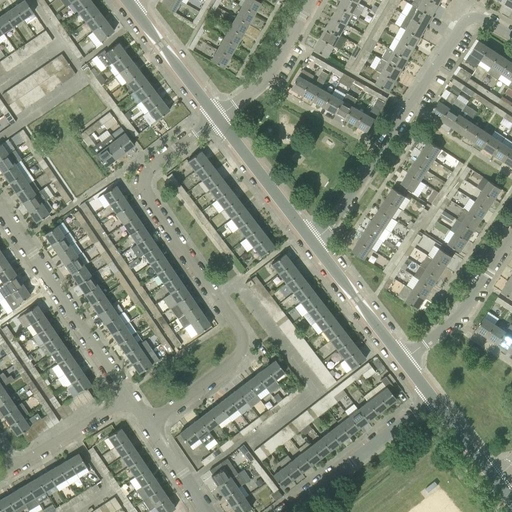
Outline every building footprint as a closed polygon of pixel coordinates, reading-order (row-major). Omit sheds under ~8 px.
[(23,19),(33,13),(24,0),(15,7),(23,19)] [(75,0),(71,3),(78,13),(92,2),(90,0),(75,0)] [(178,0),(163,0),(161,4),(175,12),(181,1),(178,0)] [(261,3),(255,0),(245,0),(241,7),(254,14),(261,3)] [(353,0),(342,0),(339,6),(353,14),(359,3),(353,0)] [(394,0),(390,7),(396,10),(401,0),(394,0)] [(415,0),(413,5),(419,8),(433,16),(439,6),(428,0),(415,0)] [(511,0),(504,0),(503,4),(511,9),(511,0)] [(210,3),(205,1),(199,12),(203,14),(210,3)] [(381,15),(387,4),(382,1),(376,12),(381,15)] [(92,2),(78,13),(86,22),(99,12),(92,2)] [(207,16),(211,18),(217,7),(213,5),(207,16)] [(51,11),(48,6),(43,9),(46,14),(51,11)] [(339,6),(333,16),(333,17),(347,25),(353,14),(339,6)] [(419,8),(418,9),(413,6),(407,16),(427,27),(433,16),(419,8)] [(5,13),(13,26),(23,19),(15,7),(5,13)] [(241,7),(235,18),(248,25),(254,14),(241,7)] [(390,7),(384,18),(390,21),(396,10),(390,7)] [(99,12),(86,22),(93,32),(107,22),(99,12)] [(203,14),(199,12),(193,23),(197,25),(203,14)] [(375,26),(381,15),(376,12),(370,23),(375,26)] [(0,16),(0,27),(3,33),(13,26),(5,13),(0,16)] [(201,27),(205,29),(211,18),(207,16),(201,27)] [(421,38),(426,28),(427,27),(407,16),(401,27),(406,30),(421,38)] [(333,17),(327,28),(341,36),(347,25),(333,17)] [(248,25),(235,18),(229,28),(242,36),(248,25)] [(384,18),(378,28),(384,31),(390,21),(384,18)] [(107,22),(93,32),(88,36),(96,48),(102,43),(100,42),(114,31),(107,22)] [(369,37),(375,26),(370,23),(364,34),(369,37)] [(68,36),(62,26),(57,29),(64,39),(68,36)] [(205,29),(201,27),(195,38),(198,40),(205,29)] [(242,36),(229,28),(223,39),(236,47),(242,36)] [(327,28),(321,38),(334,46),(340,50),(346,39),(341,36),(327,28)] [(378,28),(372,39),(377,42),(384,31),(378,28)] [(414,49),(420,38),(421,38),(406,30),(400,41),(414,49)] [(48,43),(41,33),(36,37),(43,47),(48,43)] [(362,48),(369,37),(364,34),(357,45),(362,48)] [(70,49),(75,45),(68,36),(64,39),(70,49)] [(198,40),(195,38),(189,48),(192,51),(198,40)] [(321,38),(314,49),(328,57),(334,46),(321,38)] [(236,47),(223,39),(217,50),(230,58),(236,47)] [(372,39),(366,50),(371,53),(377,42),(372,39)] [(37,51),(31,41),(26,44),(33,54),(37,51)] [(408,60),(414,49),(400,41),(394,52),(408,60)] [(481,60),(482,60),(490,48),(479,41),(466,61),(476,67),(481,60)] [(112,63),(126,53),(118,43),(106,53),(104,50),(92,60),(101,72),(112,63)] [(78,50),(75,45),(70,49),(73,54),(78,50)] [(356,59),(362,48),(357,45),(351,56),(356,59)] [(28,57),(21,47),(16,51),(23,61),(28,57)] [(402,70),(408,60),(394,52),(388,48),(382,59),(402,70)] [(492,67),(500,55),(490,48),(482,60),(492,67)] [(217,50),(210,61),(224,69),(230,58),(217,50)] [(366,50),(360,61),(365,64),(371,53),(366,50)] [(126,53),(112,63),(119,73),(133,62),(126,53)] [(17,64),(11,54),(6,58),(13,68),(17,64)] [(62,54),(56,58),(64,68),(69,64),(62,54)] [(322,62),(311,55),(309,59),(320,66),(322,62)] [(492,67),(502,73),(502,74),(510,61),(500,55),(492,67)] [(351,56),(345,67),(350,70),(356,59),(351,56)] [(396,81),(402,71),(402,70),(382,59),(376,56),(370,67),(382,73),(396,81)] [(64,68),(56,58),(52,61),(58,71),(64,68)] [(58,71),(52,61),(47,64),(54,74),(58,71)] [(359,75),(365,64),(360,61),(354,72),(359,75)] [(502,74),(511,80),(511,62),(510,61),(502,74)] [(140,72),(133,62),(119,73),(114,77),(122,86),(127,82),(140,72)] [(333,68),(322,62),(320,66),(331,72),(333,68)] [(54,74),(47,64),(42,68),(49,78),(54,74)] [(64,68),(70,78),(76,75),(69,64),(64,68)] [(90,71),(87,67),(82,71),(90,80),(94,77),(90,71)] [(49,78),(42,68),(37,71),(44,81),(49,78)] [(58,71),(65,81),(70,78),(64,68),(58,71)] [(341,78),(344,74),(333,68),(331,72),(341,78)] [(310,82),(311,83),(315,77),(303,70),(300,76),(292,89),(303,95),(310,82)] [(37,71),(32,74),(39,85),(44,81),(37,71)] [(60,85),(65,81),(58,71),(54,74),(60,85)] [(456,76),(467,82),(469,78),(459,71),(456,76)] [(140,72),(127,82),(134,92),(148,82),(140,72)] [(325,82),(328,76),(322,72),(318,79),(325,82)] [(390,92),(391,90),(396,81),(382,73),(376,84),(390,92)] [(32,74),(27,78),(34,88),(39,85),(32,74)] [(56,88),(60,85),(54,74),(49,78),(56,88)] [(350,88),(352,84),(355,80),(344,74),(341,78),(339,82),(350,88)] [(94,77),(90,80),(97,90),(102,86),(94,77)] [(314,101),(321,89),(325,83),(315,77),(311,83),(310,82),(303,95),(314,101)] [(29,91),(34,88),(27,78),(22,81),(29,91)] [(56,88),(49,78),(44,81),(51,91),(56,88)] [(467,82),(477,89),(480,85),(469,78),(467,82)] [(365,86),(355,80),(352,84),(363,90),(365,86)] [(29,91),(22,81),(17,84),(24,95),(29,91)] [(44,81),(39,85),(46,95),(51,91),(44,81)] [(148,82),(134,92),(141,102),(155,91),(148,82)] [(458,82),(455,86),(462,90),(464,86),(458,82)] [(24,95),(17,84),(12,88),(19,98),(24,95)] [(46,95),(39,85),(34,88),(41,98),(46,95)] [(454,85),(450,91),(458,96),(462,90),(455,86),(454,85)] [(477,89),(488,96),(490,92),(480,85),(477,89)] [(97,90),(104,99),(109,96),(102,86),(97,90)] [(374,96),(377,92),(365,86),(363,90),(374,96)] [(7,91),(14,101),(19,98),(12,88),(7,91)] [(41,98),(34,88),(29,91),(36,102),(41,98)] [(314,101),(325,108),(332,95),(321,89),(314,101)] [(14,101),(7,91),(2,95),(9,105),(14,101)] [(31,105),(36,102),(29,91),(24,95),(31,105)] [(144,114),(148,111),(149,111),(162,101),(155,91),(141,102),(137,105),(144,114)] [(387,98),(377,92),(374,96),(378,99),(385,103),(387,98)] [(442,97),(439,101),(431,113),(442,121),(450,108),(458,97),(451,92),(446,100),(442,97)] [(490,92),(488,96),(498,103),(501,99),(495,95),(491,92),(490,92)] [(31,105),(24,95),(19,98),(26,108),(31,105)] [(332,95),(325,108),(336,114),(343,101),(332,95)] [(109,96),(104,99),(112,109),(116,105),(109,96)] [(498,103),(508,110),(511,105),(511,103),(511,102),(502,96),(501,99),(498,103)] [(19,98),(14,101),(21,112),(26,108),(19,98)] [(372,113),(370,116),(365,113),(357,126),(368,132),(385,103),(378,99),(370,112),(372,113)] [(493,110),(495,106),(485,100),(483,104),(493,110)] [(21,112),(14,101),(9,105),(16,115),(21,112)] [(149,111),(156,121),(169,110),(162,101),(149,111)] [(343,101),(336,114),(346,120),(354,107),(343,101)] [(2,102),(0,103),(0,109),(4,116),(9,112),(2,102)] [(116,115),(121,112),(116,105),(112,109),(116,115)] [(471,122),(477,112),(467,105),(460,115),(461,115),(452,127),(463,134),(471,122)] [(357,126),(365,113),(354,107),(346,120),(357,126)] [(460,115),(450,108),(442,121),(452,127),(461,115),(460,115)] [(9,112),(4,116),(11,125),(16,122),(9,112)] [(103,124),(112,117),(109,112),(99,120),(103,124)] [(511,122),(511,117),(506,114),(503,117),(511,122)] [(124,115),(119,119),(126,128),(131,125),(124,115)] [(93,132),(103,124),(99,120),(90,127),(93,132)] [(481,129),(471,122),(463,134),(473,141),(481,129)] [(491,135),(495,130),(485,123),(481,129),(473,141),(483,148),(491,135)] [(126,128),(133,138),(138,134),(131,125),(126,128)] [(93,132),(90,127),(80,135),(83,139),(93,132)] [(124,152),(134,145),(125,133),(121,127),(111,134),(124,152)] [(23,129),(18,133),(24,143),(29,139),(23,129)] [(110,135),(101,142),(105,147),(115,160),(124,152),(111,134),(110,135)] [(502,142),(491,135),(483,148),(494,155),(502,142)] [(502,142),(494,155),(504,161),(511,149),(511,142),(505,138),(502,142)] [(0,143),(0,159),(8,154),(15,149),(8,139),(1,144),(0,143)] [(35,148),(29,139),(24,143),(30,151),(35,148)] [(442,149),(429,141),(422,151),(435,160),(442,149)] [(95,155),(105,167),(115,160),(105,147),(95,155)] [(35,148),(30,151),(38,163),(43,160),(35,148)] [(201,151),(187,161),(194,171),(208,161),(201,151)] [(428,170),(435,160),(422,151),(415,162),(428,170)] [(8,154),(0,159),(0,169),(2,172),(14,164),(8,154)] [(38,163),(45,173),(50,169),(43,160),(38,163)] [(208,161),(194,171),(202,181),(215,170),(208,161)] [(408,173),(421,181),(428,170),(415,162),(408,173)] [(460,162),(453,171),(457,174),(463,164),(460,162)] [(2,172),(9,183),(22,174),(14,164),(2,172)] [(461,177),(465,179),(471,169),(467,167),(461,177)] [(57,179),(50,169),(45,173),(52,183),(57,179)] [(28,184),(34,180),(27,170),(22,174),(9,183),(16,193),(28,184)] [(202,181),(209,190),(223,180),(215,170),(202,181)] [(453,171),(446,182),(450,184),(457,174),(453,171)] [(421,181),(408,173),(402,184),(414,191),(421,181)] [(171,174),(167,177),(174,187),(179,183),(171,174)] [(458,190),(465,179),(461,177),(454,187),(458,190)] [(495,200),(502,189),(489,181),(484,177),(477,188),(483,191),(495,200)] [(52,183),(58,193),(64,189),(57,179),(52,183)] [(209,190),(217,200),(230,189),(223,180),(209,190)] [(450,184),(446,182),(439,193),(443,195),(450,184)] [(179,183),(174,187),(181,196),(186,193),(179,183)] [(35,194),(28,184),(16,193),(22,203),(35,194)] [(123,196),(116,186),(103,194),(106,199),(110,205),(123,196)] [(447,198),(451,200),(458,190),(454,187),(447,198)] [(22,203),(29,213),(42,204),(49,199),(42,189),(35,194),(22,203)] [(64,189),(58,193),(65,203),(70,199),(64,189)] [(217,200),(224,209),(237,199),(230,189),(217,200)] [(393,189),(386,199),(399,207),(405,198),(406,197),(393,189)] [(483,191),(476,202),(488,210),(495,200),(483,191)] [(186,193),(181,196),(189,206),(194,202),(186,193)] [(439,193),(432,204),(436,206),(443,195),(439,193)] [(123,196),(110,205),(116,214),(129,206),(123,196)] [(440,208),(444,211),(451,200),(447,198),(440,208)] [(237,199),(224,209),(231,219),(245,208),(237,199)] [(392,218),(399,207),(386,199),(379,210),(392,218)] [(194,202),(189,206),(196,215),(201,212),(194,202)] [(476,202),(469,212),(481,220),(488,210),(476,202)] [(29,213),(36,223),(49,214),(42,204),(29,213)] [(424,209),(425,207),(422,204),(418,211),(421,213),(417,219),(421,222),(428,211),(424,209)] [(88,209),(86,206),(81,209),(88,219),(93,216),(88,209)] [(116,214),(123,224),(136,216),(129,206),(116,214)] [(231,219),(239,228),(252,218),(245,208),(231,219)] [(433,218),(437,221),(440,217),(444,211),(440,208),(433,218)] [(457,220),(475,231),(481,220),(469,212),(464,209),(457,220)] [(398,222),(392,218),(379,210),(373,220),(385,228),(390,232),(391,233),(398,222)] [(444,211),(440,217),(451,224),(455,218),(444,211)] [(201,212),(196,215),(203,225),(208,221),(201,212)] [(85,221),(81,216),(76,219),(80,225),(85,221)] [(88,219),(95,229),(100,226),(93,216),(88,219)] [(123,224),(130,234),(143,226),(136,216),(123,224)] [(239,228),(246,238),(259,228),(252,218),(239,228)] [(437,221),(433,218),(429,224),(433,227),(437,221)] [(417,219),(414,224),(410,221),(406,227),(411,229),(410,230),(414,232),(421,222),(417,219)] [(366,231),(378,239),(383,243),(390,232),(385,228),(373,220),(366,231)] [(468,241),(475,231),(457,220),(450,230),(455,233),(468,241)] [(92,231),(85,221),(80,225),(86,235),(92,231)] [(208,221),(203,225),(211,235),(216,231),(208,221)] [(57,226),(44,234),(51,244),(63,236),(57,226)] [(100,226),(95,229),(102,239),(106,236),(100,226)] [(130,234),(137,244),(150,235),(143,226),(130,234)] [(246,238),(253,247),(267,237),(259,228),(246,238)] [(403,241),(407,243),(414,232),(410,230),(403,241)] [(98,241),(92,231),(86,235),(93,245),(98,241)] [(211,235),(218,244),(223,240),(216,231),(211,235)] [(372,249),(378,239),(366,231),(359,241),(372,249)] [(461,252),(468,241),(455,233),(448,244),(461,252)] [(137,244),(144,254),(156,245),(150,235),(137,244)] [(418,235),(411,245),(415,248),(422,237),(418,235)] [(70,246),(64,236),(63,236),(51,244),(57,254),(70,246)] [(106,236),(102,239),(108,249),(113,246),(106,236)] [(261,257),(274,247),(267,237),(253,247),(261,257)] [(223,240),(218,244),(225,254),(230,250),(223,240)] [(100,255),(105,251),(98,241),(93,245),(100,255)] [(352,252),(365,260),(372,249),(359,241),(352,252)] [(402,243),(397,251),(401,253),(406,245),(402,243)] [(144,254),(150,264),(163,255),(156,245),(144,254)] [(408,258),(415,248),(411,245),(404,256),(408,258)] [(64,264),(77,256),(70,246),(57,254),(64,264)] [(113,246),(108,249),(115,259),(120,256),(113,246)] [(440,249),(433,259),(446,268),(453,257),(440,249)] [(230,250),(225,254),(233,263),(238,260),(230,250)] [(112,261),(105,251),(100,255),(107,265),(112,261)] [(292,263),(285,254),(271,265),(278,274),(292,263)] [(399,256),(395,254),(390,261),(394,264),(399,256)] [(150,264),(157,274),(170,265),(163,255),(150,264)] [(439,278),(446,268),(433,259),(427,255),(420,266),(426,270),(439,278)] [(3,256),(0,257),(0,272),(10,266),(3,256)] [(84,266),(77,256),(64,264),(71,274),(84,266)] [(120,256),(115,259),(122,268),(126,265),(120,256)] [(404,256),(398,266),(401,268),(408,258),(404,256)] [(122,268),(129,279),(134,275),(130,269),(139,262),(137,258),(126,265),(122,268)] [(238,260),(233,263),(240,273),(245,269),(238,260)] [(113,275),(118,271),(112,261),(107,265),(113,275)] [(383,272),(387,274),(394,264),(390,261),(383,272)] [(278,274),(285,284),(299,273),(292,263),(278,274)] [(157,274),(164,284),(177,275),(170,265),(157,274)] [(10,266),(0,272),(0,278),(4,284),(17,276),(10,266)] [(91,275),(84,266),(71,274),(78,284),(91,275)] [(401,268),(398,266),(391,276),(395,279),(401,268)] [(420,280),(432,288),(439,278),(426,270),(420,280)] [(125,281),(118,271),(113,275),(120,285),(125,281)] [(285,284),(293,293),(307,283),(299,273),(285,284)] [(97,285),(91,275),(78,284),(85,294),(97,285)] [(134,275),(129,279),(135,289),(141,285),(134,275)] [(164,284),(170,294),(183,285),(177,275),(164,284)] [(17,276),(4,284),(10,294),(23,285),(17,276)] [(251,280),(254,284),(259,281),(255,276),(251,280)] [(432,288),(420,280),(413,276),(406,286),(413,291),(425,299),(432,288)] [(254,284),(251,280),(251,279),(245,284),(249,289),(249,288),(254,284)] [(132,291),(125,281),(120,285),(127,295),(132,291)] [(511,283),(508,281),(501,292),(511,298),(511,283)] [(293,293),(300,303),(314,292),(307,283),(293,293)] [(23,285),(10,294),(4,298),(11,308),(18,303),(30,295),(23,285)] [(104,295),(97,285),(85,294),(91,304),(104,295)] [(141,285),(135,289),(142,299),(148,295),(141,285)] [(171,308),(190,295),(183,285),(170,294),(164,298),(171,308)] [(270,295),(263,286),(253,293),(260,303),(270,295)] [(399,297),(401,298),(418,310),(425,299),(413,291),(406,286),(399,297)] [(139,301),(132,291),(127,295),(134,304),(139,301)] [(300,303),(307,312),(321,302),(314,292),(300,303)] [(104,295),(91,304),(98,314),(111,305),(104,295)] [(148,295),(142,299),(149,309),(154,305),(148,295)] [(175,320),(184,314),(197,305),(190,295),(171,308),(168,310),(175,320)] [(277,305),(270,295),(260,303),(267,313),(277,305)] [(508,304),(498,297),(495,301),(506,308),(508,304)] [(140,314),(145,311),(139,301),(134,304),(140,314)] [(321,302),(307,312),(315,322),(329,311),(321,302)] [(44,315),(37,305),(24,314),(31,324),(44,315)] [(98,314),(105,324),(117,316),(111,305),(98,314)] [(154,305),(149,309),(156,318),(161,315),(154,305)] [(203,315),(197,305),(184,314),(191,324),(203,315)] [(285,315),(277,305),(267,313),(275,322),(285,315)] [(147,324),(152,321),(145,311),(140,314),(147,324)] [(315,322),(322,332),(336,321),(329,311),(315,322)] [(112,334),(129,322),(129,320),(124,312),(122,312),(117,316),(105,324),(112,334)] [(31,324),(38,334),(50,325),(44,315),(31,324)] [(161,315),(156,318),(162,328),(168,325),(161,315)] [(210,325),(203,315),(191,324),(185,328),(192,338),(210,325)] [(292,324),(285,315),(275,322),(282,332),(292,324)] [(495,324),(485,318),(477,330),(487,337),(495,324)] [(159,330),(152,321),(147,324),(154,334),(159,330)] [(322,332),(329,341),(343,330),(336,321),(322,332)] [(136,332),(129,322),(112,334),(118,344),(136,332)] [(510,324),(506,331),(498,344),(508,350),(511,344),(511,322),(511,324),(510,324)] [(282,332),(289,341),(299,334),(292,324),(282,332)] [(506,331),(495,324),(487,337),(498,344),(506,331)] [(50,325),(38,334),(32,337),(39,347),(44,344),(57,335),(50,325)] [(162,328),(169,339),(175,335),(168,325),(162,328)] [(1,329),(8,339),(13,336),(6,326),(1,329)] [(166,341),(159,330),(154,334),(161,344),(166,341)] [(329,341),(337,351),(351,340),(343,330),(329,341)] [(138,345),(138,344),(142,341),(136,332),(118,344),(125,354),(138,345)] [(289,341),(297,351),(307,343),(299,334),(289,341)] [(57,335),(44,344),(51,354),(64,345),(57,335)] [(175,335),(169,339),(175,348),(181,344),(175,335)] [(8,339),(15,349),(20,346),(13,336),(8,339)] [(337,351),(344,360),(358,349),(351,340),(337,351)] [(167,354),(172,350),(166,341),(161,344),(167,354)] [(12,352),(5,342),(0,345),(7,355),(12,352)] [(304,361),(314,353),(307,343),(297,351),(304,361)] [(58,364),(71,355),(64,345),(51,354),(58,364)] [(145,355),(138,345),(125,354),(132,364),(145,355)] [(15,349),(22,359),(27,356),(20,346),(15,349)] [(344,360),(351,370),(365,359),(358,349),(344,360)] [(7,355),(13,365),(18,362),(12,352),(7,355)] [(321,363),(314,353),(304,361),(312,370),(321,363)] [(77,365),(71,355),(58,364),(65,374),(77,365)] [(139,374),(152,365),(145,355),(132,364),(139,374)] [(22,359),(28,369),(33,366),(27,356),(22,359)] [(275,379),(284,372),(275,360),(266,367),(275,379)] [(25,372),(18,362),(13,365),(20,375),(25,372)] [(371,367),(368,362),(358,370),(362,375),(371,367)] [(329,372),(321,363),(312,370),(319,380),(329,372)] [(84,375),(77,365),(65,374),(72,384),(84,375)] [(33,366),(28,369),(35,379),(40,376),(33,366)] [(280,387),(278,384),(275,380),(275,379),(266,367),(256,375),(266,387),(270,394),(280,387)] [(362,375),(358,370),(349,377),(352,382),(362,375)] [(4,372),(0,373),(0,376),(4,385),(14,381),(12,375),(7,377),(4,372)] [(32,382),(25,372),(20,375),(27,385),(32,382)] [(336,382),(329,372),(319,380),(326,389),(336,382)] [(91,385),(84,375),(72,384),(78,394),(81,392),(86,389),(91,385)] [(266,387),(256,375),(246,382),(256,395),(256,394),(266,387)] [(35,379),(42,389),(47,386),(40,376),(35,379)] [(381,380),(382,382),(373,389),(387,407),(396,399),(390,391),(394,387),(385,376),(381,380)] [(352,382),(349,377),(339,385),(343,389),(352,382)] [(39,391),(32,382),(27,385),(33,395),(39,391)] [(246,382),(237,389),(246,402),(250,407),(256,402),(260,399),(256,394),(256,395),(246,382)] [(347,394),(343,389),(339,385),(330,392),(337,402),(347,394)] [(47,386),(42,389),(49,399),(54,396),(47,386)] [(2,387),(0,388),(0,402),(9,397),(2,387)] [(287,395),(291,400),(301,393),(297,388),(287,395)] [(81,392),(88,402),(93,399),(86,389),(81,392)] [(237,389),(227,397),(237,409),(246,402),(237,389)] [(377,414),(387,407),(373,389),(363,396),(367,402),(368,402),(377,414)] [(46,402),(39,391),(33,395),(40,405),(46,402)] [(83,406),(88,402),(81,392),(78,394),(76,395),(83,406)] [(330,392),(329,393),(320,399),(328,409),(337,402),(330,392)] [(0,411),(3,415),(19,404),(13,394),(9,397),(0,402),(0,411)] [(281,408),(291,400),(287,395),(282,399),(278,394),(273,397),(277,403),(281,408)] [(78,409),(83,406),(76,395),(71,399),(78,409)] [(56,409),(60,406),(54,396),(49,399),(56,409)] [(227,416),(237,409),(227,397),(218,404),(227,416)] [(66,402),(73,412),(78,409),(71,399),(66,402)] [(328,409),(320,399),(310,407),(318,417),(328,409)] [(46,402),(40,405),(47,415),(52,412),(46,402)] [(60,406),(68,416),(73,412),(66,402),(60,406)] [(368,421),(377,414),(368,402),(367,402),(358,409),(368,421)] [(10,426),(26,415),(28,413),(21,403),(19,404),(3,415),(10,426)] [(268,410),(272,415),(281,408),(277,403),(268,410)] [(217,424),(227,416),(218,404),(208,411),(217,424)] [(349,416),(358,409),(354,404),(345,410),(349,416)] [(63,419),(68,416),(60,406),(56,409),(63,419)] [(310,407),(301,414),(309,424),(318,417),(310,407)] [(368,421),(358,409),(349,416),(358,429),(368,421)] [(258,417),(262,422),(272,415),(268,410),(258,417)] [(208,431),(217,424),(208,411),(199,419),(208,431)] [(52,412),(47,415),(54,425),(59,422),(52,412)] [(28,419),(26,415),(10,426),(17,436),(21,432),(27,429),(32,425),(37,422),(41,419),(37,413),(28,419)] [(309,424),(301,414),(292,421),(299,431),(309,424)] [(47,415),(42,419),(49,429),(54,425),(47,415)] [(358,429),(349,416),(339,424),(349,436),(358,429)] [(249,425),(252,430),(262,422),(258,417),(249,425)] [(49,429),(42,419),(41,419),(37,422),(44,432),(49,429)] [(198,438),(204,446),(214,439),(208,431),(199,419),(189,426),(198,438)] [(299,431),(292,421),(282,429),(290,439),(299,431)] [(37,422),(32,425),(39,436),(44,432),(37,422)] [(309,424),(300,431),(303,436),(312,429),(309,424)] [(329,431),(339,444),(349,436),(339,424),(329,431)] [(32,425),(27,429),(34,439),(39,436),(32,425)] [(239,432),(243,437),(252,430),(249,425),(239,432)] [(179,433),(189,446),(198,438),(189,426),(179,433)] [(121,428),(108,437),(115,447),(127,438),(121,428)] [(27,429),(21,432),(28,443),(34,439),(27,429)] [(290,439),(282,429),(273,436),(280,446),(290,439)] [(339,444),(329,431),(320,439),(330,451),(339,444)] [(229,439),(233,444),(240,439),(243,437),(239,432),(229,439)] [(280,446),(273,436),(263,444),(271,453),(280,446)] [(127,438),(115,447),(121,457),(134,448),(127,438)] [(220,446),(224,451),(233,444),(229,439),(220,446)] [(330,451),(320,439),(310,446),(320,458),(330,451)] [(271,453),(263,444),(258,448),(266,457),(271,453)] [(214,459),(224,451),(220,446),(210,454),(214,459)] [(320,458),(310,446),(301,453),(311,466),(320,458)] [(93,447),(88,450),(94,460),(99,457),(93,447)] [(134,448),(121,457),(128,467),(141,458),(134,448)] [(256,461),(250,453),(248,451),(243,455),(251,464),(256,461)] [(76,473),(86,467),(78,453),(68,459),(76,473)] [(301,473),(310,466),(311,466),(301,453),(291,461),(301,473)] [(200,461),(204,466),(214,459),(210,454),(200,461)] [(301,473),(291,461),(287,455),(277,462),(282,468),(291,481),(301,473)] [(101,470),(106,467),(99,457),(94,460),(101,470)] [(141,458),(128,467),(135,477),(148,468),(141,458)] [(209,470),(213,475),(211,476),(218,486),(237,474),(227,458),(209,470)] [(66,479),(76,473),(68,459),(58,466),(66,479)] [(263,470),(256,461),(251,464),(254,469),(250,472),(254,477),(258,474),(263,470)] [(55,485),(66,479),(58,466),(47,472),(55,485)] [(108,481),(113,477),(106,467),(101,470),(108,481)] [(135,477),(142,487),(155,478),(148,468),(135,477)] [(282,468),(272,476),(282,488),(291,481),(282,468)] [(45,491),(55,485),(47,472),(37,478),(45,491)] [(238,488),(241,485),(245,482),(239,473),(237,474),(218,486),(225,497),(238,488)] [(267,475),(262,478),(266,483),(271,480),(267,475)] [(115,491),(120,487),(113,477),(108,481),(115,491)] [(34,497),(45,491),(37,478),(27,484),(34,497)] [(145,499),(148,497),(161,488),(155,478),(142,487),(138,489),(145,499)] [(263,483),(260,478),(255,482),(258,487),(263,483)] [(34,497),(27,484),(16,490),(27,508),(29,511),(39,505),(34,497)] [(96,484),(86,490),(89,495),(100,489),(96,484)] [(274,484),(269,488),(273,493),(277,490),(278,489),(274,484)] [(115,491),(118,495),(121,501),(127,497),(120,487),(115,491)] [(143,500),(150,511),(168,498),(161,488),(148,497),(145,499),(143,500)] [(244,498),(244,497),(238,488),(225,497),(232,507),(244,498)] [(16,490),(6,496),(14,510),(14,511),(19,511),(27,508),(16,490)] [(86,490),(76,496),(79,501),(89,495),(86,490)] [(282,496),(277,490),(273,493),(272,494),(271,495),(275,501),(276,500),(282,496)] [(9,511),(14,510),(6,496),(0,499),(0,510),(1,511),(9,511)] [(76,496),(65,502),(68,508),(79,501),(76,496)] [(114,497),(104,504),(109,511),(114,511),(121,507),(114,497)] [(128,511),(134,507),(127,497),(121,501),(128,511)] [(150,511),(169,511),(175,508),(168,498),(150,511)] [(245,511),(251,508),(249,504),(244,498),(232,507),(235,511),(245,511)] [(65,502),(55,508),(56,511),(60,511),(68,508),(65,502)]
